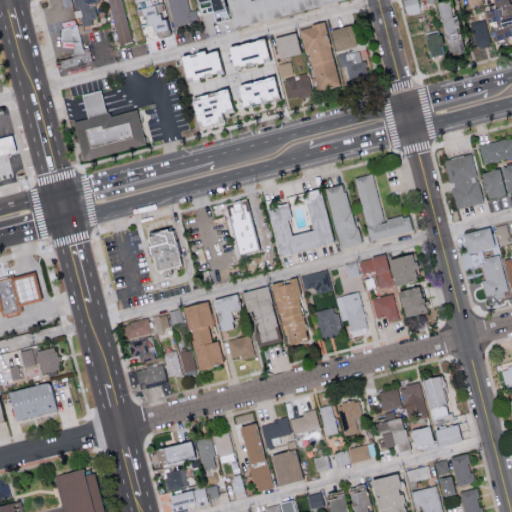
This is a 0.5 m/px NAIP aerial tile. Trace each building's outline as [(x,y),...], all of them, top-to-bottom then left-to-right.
[(98,5),(101,18),(96,20),(98,26),(86,28),(83,12),(82,7),(78,8),(75,0),(103,0),(104,3),(98,5)] [(107,0),(118,44),(132,40),(121,0),(107,0)] [(165,35),(160,2),(156,3),(155,0),(131,0),(132,2),(139,1),(143,25),(151,24),(153,37),(165,35)] [(166,0),(172,28),(182,26),(182,29),(199,26),(196,9),(187,10),(185,0),(166,0)] [(195,0),(200,24),(222,20),(219,0),(195,0)] [(341,1),(340,0),(223,0),(229,25),(341,1)] [(420,11),(416,0),(401,0),(405,15),(420,11)] [(442,53),(459,53),(456,16),(450,16),(448,0),(441,0),(439,0),(442,53)] [(491,41),(511,33),(511,21),(505,0),(490,0),(493,8),(481,11),(491,41)] [(472,46),(487,45),(486,20),(471,21),(472,46)] [(86,44),(89,56),(84,57),(79,57),(77,48),(67,48),(65,44),(64,41),(67,24),(78,21),(82,26),(83,33),(86,44)] [(300,27),(315,90),(338,85),(323,22),(300,27)] [(328,30),(335,52),(356,45),(350,24),(328,30)] [(429,56),(443,53),(439,30),(425,33),(429,56)] [(272,37),(277,58),(299,52),(294,31),(272,37)] [(266,57),(260,37),(225,47),(231,67),(266,57)] [(84,67),(66,71),(63,62),(84,58),(91,57),(90,48),(97,47),(100,64),(84,67)] [(214,49),(178,55),(183,78),(218,71),(214,49)] [(350,81),(370,76),(366,59),(361,61),(358,50),(343,54),(350,81)] [(280,76),(292,73),(290,61),(278,64),(280,76)] [(184,80),(215,72),(221,97),(190,105),(184,80)] [(283,78),(288,100),(312,94),(307,73),(283,78)] [(234,86),(240,108),(276,98),(270,76),(234,86)] [(195,127),(220,122),(218,113),(229,111),(225,89),(189,96),(195,127)] [(111,117),(137,111),(146,145),(83,161),(73,122),(87,119),(81,95),(102,90),(108,114),(110,113),(111,117)] [(0,155),(0,140),(12,137),(16,151),(0,155)] [(511,156),(511,137),(478,143),(481,162),(511,156)] [(446,163),(472,156),(484,202),(458,208),(446,163)] [(511,191),(511,163),(500,167),(508,193),(511,191)] [(503,195),(499,168),(481,171),(485,198),(503,195)] [(355,181),(371,177),(383,222),(409,215),(413,231),(370,242),(355,181)] [(328,190),(341,187),(343,195),(347,194),(359,243),(343,247),(328,190)] [(331,243),(319,188),(302,192),(310,230),(289,234),(286,220),(289,219),(286,202),(265,207),(276,255),(331,243)] [(251,253),(238,256),(226,208),(236,206),(242,204),(249,202),(259,240),(261,250),(251,253)] [(507,234),(506,224),(496,226),(497,235),(507,234)] [(499,253),(483,257),(482,249),(493,247),(489,227),(456,234),(459,245),(461,244),(466,268),(481,264),(485,279),(481,280),(485,298),(508,293),(499,253)] [(181,232),(182,240),(184,240),(187,254),(185,255),(188,265),(184,265),(185,267),(163,272),(151,234),(175,228),(176,232),(181,232)] [(359,259),(362,274),(376,270),(380,288),(414,280),(412,269),(415,269),(411,253),(385,259),(383,253),(359,259)] [(343,264),(347,277),(359,274),(355,261),(343,264)] [(26,304),(27,312),(25,312),(8,317),(6,310),(0,311),(0,281),(25,275),(41,271),(45,288),(48,299),(26,304)] [(304,289),(326,285),(324,275),(320,276),(319,271),(301,275),(304,289)] [(271,283),(285,344),(307,339),(293,278),(271,283)] [(427,310),(421,284),(396,291),(402,316),(427,310)] [(240,291),(245,313),(253,312),(261,345),(279,341),(267,285),(240,291)] [(340,320),(347,319),(350,336),(367,333),(359,291),(336,296),(340,320)] [(228,311),(238,308),(234,293),(211,299),(219,330),(232,327),(228,311)] [(396,320),(393,294),(372,297),(374,316),(386,314),(387,321),(396,320)] [(197,368),(222,363),(216,340),(211,341),(207,324),(211,323),(206,301),(183,306),(197,368)] [(320,336),(340,333),(335,306),(315,310),(320,336)] [(172,323),(184,320),(179,307),(168,311),(172,323)] [(168,330),(168,315),(154,315),(155,330),(168,330)] [(123,324),(127,338),(151,331),(147,317),(123,324)] [(254,353),(249,334),(226,340),(231,359),(254,353)] [(138,355),(139,362),(155,358),(153,345),(148,347),(146,338),(128,343),(131,356),(138,355)] [(59,369),(55,347),(37,350),(41,372),(59,369)] [(22,366),(33,365),(32,349),(21,350),(22,366)] [(184,374),(196,371),(192,349),(179,352),(184,374)] [(168,376),(181,375),(178,351),(165,352),(168,376)] [(163,363),(136,367),(139,386),(166,382),(163,363)] [(10,366),(11,379),(20,378),(19,365),(10,366)] [(506,387),(511,385),(511,365),(501,368),(506,387)] [(448,414),(438,375),(421,379),(431,419),(448,414)] [(426,416),(420,382),(401,385),(406,419),(426,416)] [(13,420),(53,412),(48,383),(7,390),(13,420)] [(383,410),(401,405),(396,387),(378,391),(383,410)] [(362,416),(358,399),(337,404),(343,435),(357,432),(354,417),(362,416)] [(325,435),(337,432),(331,404),(319,407),(325,435)] [(290,418),(293,433),(319,428),(316,408),(301,411),(302,416),(290,418)] [(375,423),(379,434),(390,430),(397,451),(408,448),(396,410),(384,414),(385,420),(375,423)] [(279,436),(290,434),(288,418),(261,422),(264,447),(280,445),(279,436)] [(263,460),(254,422),(238,426),(247,464),(263,460)] [(459,441),(457,425),(433,428),(435,444),(459,441)] [(409,429),(412,447),(432,444),(429,426),(409,429)] [(212,434),(218,457),(233,452),(228,430),(212,434)] [(382,448),(393,445),(390,431),(379,434),(382,448)] [(215,467),(212,436),(198,438),(201,469),(215,467)] [(191,461),(189,443),(155,447),(157,464),(191,461)] [(376,457),(373,443),(349,446),(351,461),(376,457)] [(277,485),(302,479),(294,449),(269,455),(277,485)] [(336,466),(351,462),(347,449),(333,453),(336,466)] [(473,481),(466,452),(449,457),(456,485),(473,481)] [(314,457),(316,471),(330,468),(327,454),(314,457)] [(434,461),(437,474),(449,471),(446,458),(434,461)] [(255,491),(273,487),(267,463),(249,468),(255,491)] [(409,481),(431,476),(428,465),(406,469),(409,481)] [(168,491),(188,485),(183,467),(162,473),(168,491)] [(0,511),(0,509),(21,505),(22,511),(45,511),(63,508),(56,478),(85,472),(87,479),(98,477),(105,511),(0,511)] [(378,511),(405,511),(400,493),(395,473),(371,479),(378,511)] [(437,479),(442,495),(454,492),(449,475),(437,479)] [(208,485),(209,497),(218,497),(217,485),(208,485)] [(371,511),(370,505),(369,505),(365,485),(348,489),(353,511),(371,511)] [(421,511),(441,511),(436,485),(410,491),(414,507),(420,506),(421,511)] [(172,511),(207,505),(203,487),(161,495),(164,511),(172,511)] [(463,511),(481,511),(475,487),(459,492),(463,511)] [(347,511),(344,492),(327,496),(330,511),(347,511)] [(265,511),(289,511),(286,501),(264,506),(265,511)]
